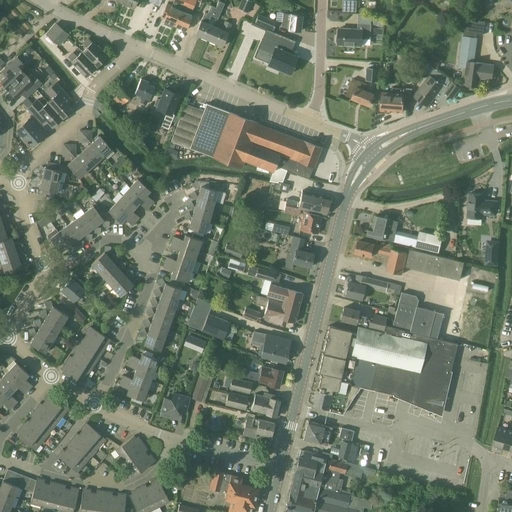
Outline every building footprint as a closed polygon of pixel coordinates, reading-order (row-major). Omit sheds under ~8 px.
[(166,13),(163,20),(164,21),(163,24),(171,27),(172,24),(175,25),(185,0),(174,0),(173,2),(179,4),(177,8),(167,4),(164,12),(166,13)] [(185,0),(175,25),(176,26),(176,27),(178,28),(180,27),(185,30),(189,22),(191,23),(193,19),(191,18),(192,15),(185,12),(187,8),(192,10),(196,1),(203,4),(204,0),(185,0)] [(252,2),(246,0),(242,0),(238,9),(247,13),(252,2)] [(343,0),(343,11),(354,12),(354,0),(343,0)] [(208,40),(214,26),(207,23),(211,15),(204,12),(194,34),(208,40)] [(289,30),(300,31),(302,15),(284,13),(282,27),(289,28),(289,30)] [(259,15),(255,23),(273,31),(277,22),(259,15)] [(485,24),(478,23),(469,18),(463,34),(462,37),(458,67),(466,68),(464,84),(479,86),(480,78),(492,80),(495,65),(475,62),(476,50),(475,50),(477,34),(483,35),(485,24)] [(221,29),(214,26),(208,40),(223,46),(232,24),(225,21),(221,29)] [(353,46),(355,45),(362,46),(362,39),(370,39),(371,24),(358,23),(358,29),(339,28),(338,36),(337,37),(336,42),(338,43),(338,44),(345,45),(346,46),(353,46)] [(53,40),(62,29),(56,24),(46,34),(53,40)] [(68,34),(62,29),(53,40),(59,45),(68,34)] [(46,34),(42,37),(52,49),(56,46),(46,34)] [(255,57),(268,63),(267,64),(290,73),(297,56),(283,50),(286,44),(290,46),(293,40),(280,35),(278,40),(279,41),(277,48),(275,47),(272,54),(258,48),(255,57)] [(82,51),(96,66),(106,57),(92,42),(88,38),(83,42),(87,46),(82,51)] [(96,66),(82,51),(77,56),(73,52),(68,57),(72,61),(86,76),(96,66)] [(429,63),(436,69),(442,61),(433,55),(428,62),(428,63),(429,63)] [(8,90),(25,74),(21,70),(25,66),(16,57),(5,68),(9,73),(0,81),(8,90)] [(461,87),(436,69),(429,63),(424,70),(430,74),(414,96),(428,106),(431,103),(434,100),(433,100),(435,97),(439,101),(442,96),(446,99),(449,95),(453,98),(461,87)] [(53,79),(56,76),(49,66),(45,69),(53,79)] [(377,67),(367,66),(366,80),(375,81),(377,67)] [(25,74),(8,90),(17,98),(26,90),(30,94),(41,83),(37,79),(33,82),(25,74)] [(148,98),(149,99),(154,87),(148,84),(149,82),(141,78),(135,93),(143,96),(140,102),(146,104),(148,98)] [(352,98),(370,105),(374,94),(363,89),(366,84),(359,81),(352,98)] [(52,98),(48,102),(62,118),(71,109),(63,100),(67,96),(56,83),(46,91),(52,98)] [(134,94),(125,84),(111,96),(112,96),(120,105),(119,106),(120,106),(134,94)] [(173,91),(174,88),(167,86),(166,88),(165,88),(160,99),(157,98),(154,105),(157,106),(156,108),(167,112),(161,126),(168,129),(174,114),(171,113),(174,108),(176,103),(179,94),(173,91)] [(380,110),(403,112),(405,88),(393,87),(392,93),(382,92),(380,110)] [(27,108),(34,115),(39,121),(43,117),(52,127),(62,118),(48,102),(43,106),(37,100),(27,108)] [(275,165),(288,170),(309,178),(321,147),(303,140),(302,141),(258,125),(259,123),(206,103),(189,148),(242,167),(244,160),(273,171),(275,165)] [(39,121),(34,115),(28,120),(17,130),(31,145),(42,135),(37,130),(42,125),(39,121)] [(92,131),(86,130),(85,142),(88,143),(91,143),(103,156),(111,149),(100,136),(95,140),(91,140),(92,131)] [(83,150),(95,163),(103,156),(91,143),(88,143),(88,147),(83,150)] [(75,145),(69,145),(69,157),(72,157),(75,157),(87,170),(95,163),(83,150),(79,154),(75,154),(75,145)] [(175,158),(178,152),(166,147),(163,154),(175,158)] [(79,178),(87,170),(75,157),(72,157),(72,161),(67,165),(79,178)] [(60,165),(58,164),(47,162),(46,168),(44,167),(41,169),(43,173),(42,178),(59,182),(61,173),(66,174),(67,166),(60,165)] [(283,182),(288,170),(275,165),(273,171),(269,181),(279,183),(279,181),(283,182)] [(59,182),(42,178),(41,184),(37,186),(39,189),(41,189),(40,195),(53,198),(54,192),(56,193),(59,182)] [(130,187),(150,206),(154,202),(146,195),(150,191),(137,179),(130,187)] [(198,197),(214,201),(219,203),(222,192),(200,186),(197,181),(192,184),(195,189),(197,188),(199,191),(198,197)] [(147,210),(150,206),(130,187),(123,195),(135,207),(139,203),(147,210)] [(284,211),(299,215),(301,208),(326,215),(330,197),(303,190),(300,201),(287,198),(284,211)] [(195,207),(211,212),(214,201),(198,197),(197,197),(194,191),(189,194),(192,199),(194,198),(196,202),(195,207)] [(483,214),(496,215),(497,202),(484,201),(484,195),(469,193),(467,217),(482,218),(483,214)] [(132,211),(135,207),(123,195),(115,203),(136,222),(139,218),(132,211)] [(192,217),(208,222),(211,212),(195,207),(194,207),(191,202),(186,205),(189,210),(191,208),(193,212),(192,217)] [(132,226),(136,222),(115,203),(108,211),(121,223),(124,219),(132,226)] [(57,209),(59,214),(68,210),(66,205),(57,209)] [(84,213),(94,227),(99,223),(103,224),(103,227),(109,227),(109,221),(104,220),(93,206),(84,213)] [(0,217),(0,229),(3,228),(2,223),(3,219),(6,220),(8,215),(3,212),(0,218),(0,217)] [(208,222),(192,217),(191,217),(188,212),(183,215),(186,220),(188,219),(190,222),(189,228),(205,233),(208,222)] [(300,230),(317,234),(321,216),(304,212),(300,230)] [(76,219),(86,233),(90,230),(94,230),(94,233),(100,234),(101,228),(95,227),(94,227),(84,213),(76,219)] [(367,235),(393,241),(398,222),(390,220),(390,219),(375,215),(373,223),(371,222),(370,227),(369,227),(367,235)] [(42,228),(50,222),(46,217),(38,223),(42,228)] [(67,226),(77,239),(82,236),(86,237),(85,239),(91,240),(92,234),(86,233),(76,219),(67,226)] [(0,240),(7,238),(5,233),(7,229),(9,231),(12,225),(6,223),(4,228),(3,228),(0,229),(0,240)] [(287,234),(288,227),(273,224),(272,231),(287,234)] [(58,232),(68,246),(73,242),(77,243),(76,246),(82,247),(83,241),(77,240),(77,239),(67,226),(58,232)] [(69,246),(68,246),(58,232),(56,229),(47,235),(59,252),(64,249),(68,249),(68,252),(74,253),(75,247),(69,246)] [(439,253),(439,252),(443,237),(420,231),(416,247),(439,253)] [(173,237),(172,242),(198,251),(201,240),(185,235),(183,240),(173,237)] [(293,236),(288,253),(287,253),(284,267),(290,269),(292,262),(310,267),(313,253),(301,250),(301,247),(302,247),(304,239),(293,236)] [(0,240),(0,252),(14,247),(15,247),(20,250),(23,245),(17,242),(16,244),(13,243),(11,237),(7,238),(0,240)] [(407,252),(391,248),(391,245),(381,242),(380,245),(359,240),(356,253),(371,256),(373,251),(390,255),(386,270),(402,274),(407,252)] [(180,250),(178,255),(194,261),(198,251),(172,242),(170,247),(180,250)] [(242,250),(227,244),(224,252),(239,257),(242,250)] [(98,272),(111,261),(107,256),(108,252),(111,252),(111,246),(105,246),(104,252),(91,264),(98,272)] [(14,247),(0,252),(0,259),(1,263),(18,258),(23,260),(26,255),(21,252),(20,255),(16,253),(14,247)] [(406,267),(460,280),(465,262),(410,249),(406,267)] [(497,251),(487,250),(486,263),(495,264),(497,251)] [(111,261),(98,272),(106,280),(118,269),(115,264),(115,260),(118,260),(118,254),(112,254),(112,260),(111,261)] [(165,262),(191,271),(194,261),(178,255),(176,260),(167,257),(165,262)] [(18,258),(1,263),(5,274),(22,268),(27,271),(30,265),(24,262),(23,265),(19,263),(18,258)] [(227,267),(243,270),(245,262),(229,259),(227,267)] [(118,269),(106,280),(113,288),(126,277),(122,272),(122,268),(125,269),(125,263),(119,262),(119,268),(118,269)] [(187,282),(191,271),(165,262),(163,267),(173,271),(171,276),(187,282)] [(281,274),(250,265),(247,275),(278,284),(281,274)] [(228,275),(230,270),(221,267),(219,272),(228,275)] [(126,277),(113,288),(120,296),(133,285),(129,280),(129,276),(132,277),(132,271),(126,270),(126,276),(126,277)] [(364,286),(366,277),(357,275),(355,284),(348,282),(345,294),(361,298),(361,297),(365,298),(368,287),(364,286)] [(364,286),(368,287),(386,292),(388,282),(366,277),(364,286)] [(60,290),(73,302),(84,290),(71,278),(60,290)] [(162,294),(178,300),(182,289),(165,283),(162,278),(157,281),(159,286),(162,285),(164,288),(162,294)] [(268,295),(283,299),(284,298),(299,303),(302,293),(271,284),(268,295)] [(178,300),(162,294),(161,294),(159,288),(153,291),(156,296),(158,295),(160,298),(158,304),(174,310),(178,300)] [(393,326),(436,337),(441,318),(442,313),(417,306),(418,299),(416,299),(417,296),(402,292),(393,326)] [(187,324),(201,329),(223,338),(230,322),(209,313),(213,304),(198,297),(194,306),(190,315),(187,324)] [(174,310),(158,304),(155,298),(149,301),(152,306),(155,305),(156,309),(154,314),(171,320),(174,310)] [(284,298),(283,299),(282,304),(268,300),(264,314),(270,316),(269,320),(284,324),(286,320),(294,322),(299,303),(284,298)] [(47,316),(62,325),(68,316),(52,306),(51,301),(45,302),(46,308),(49,307),(50,311),(47,316)] [(78,321),(84,316),(76,306),(70,311),(78,321)] [(259,312),(246,307),(242,316),(256,321),(259,312)] [(342,312),(341,313),(340,317),(341,318),(340,319),(355,323),(356,321),(361,322),(363,315),(357,314),(358,310),(344,307),(342,312)] [(171,320),(154,314),(151,308),(146,311),(148,317),(151,315),(153,319),(151,324),(167,330),(171,320)] [(62,325),(47,316),(45,310),(39,311),(41,317),(44,317),(44,320),(41,325),(56,334),(62,325)] [(370,319),(367,328),(383,332),(385,326),(387,315),(374,312),(371,320),(370,319)] [(56,334),(41,325),(40,319),(34,320),(35,326),(38,326),(39,329),(36,334),(50,343),(56,334)] [(167,330),(151,324),(150,324),(148,319),(142,321),(145,327),(147,325),(149,329),(147,334),(163,340),(167,330)] [(383,332),(367,328),(358,326),(356,333),(350,332),(351,330),(329,325),(326,336),(327,337),(327,339),(325,339),(323,350),(324,350),(324,351),(337,354),(337,353),(376,362),(369,389),(423,402),(433,402),(444,402),(457,349),(447,347),(448,342),(462,345),(385,326),(383,332)] [(85,336),(104,349),(110,340),(88,326),(84,333),(86,334),(85,336)] [(50,343),(36,334),(35,334),(34,328),(28,330),(29,336),(32,335),(33,339),(30,344),(45,353),(50,343)] [(225,335),(230,338),(234,331),(229,328),(225,335)] [(163,340),(147,334),(144,329),(139,331),(141,337),(144,336),(146,339),(143,345),(160,351),(163,340)] [(249,340),(262,343),(259,355),(284,362),(290,339),(265,333),(251,330),(249,340)] [(205,341),(187,334),(182,345),(201,352),(205,341)] [(104,349),(85,336),(83,339),(81,337),(77,344),(99,358),(104,349)] [(99,358),(77,344),(72,351),(75,352),(73,355),(93,367),(99,358)] [(320,372),(319,380),(349,388),(350,384),(369,389),(376,362),(337,353),(337,354),(324,351),(323,353),(322,353),(320,361),(321,362),(321,363),(320,362),(317,371),(320,372)] [(128,360),(154,370),(158,360),(142,354),(140,359),(130,355),(128,360)] [(93,367),(73,355),(72,357),(69,355),(65,362),(87,376),(93,367)] [(150,380),(154,370),(128,360),(127,365),(136,369),(134,374),(150,380)] [(87,376),(65,362),(61,369),(63,370),(61,373),(81,386),(87,376)] [(8,371),(28,389),(32,386),(25,379),(28,374),(16,363),(8,371)] [(192,392),(204,395),(212,366),(200,363),(192,392)] [(260,374),(259,382),(278,387),(282,370),(263,365),(260,367),(259,372),(260,374)] [(25,393),(28,389),(8,371),(1,379),(14,390),(17,386),(25,393)] [(123,375),(121,380),(146,390),(150,380),(134,374),(132,379),(123,375)] [(0,379),(0,392),(14,405),(17,401),(10,394),(14,390),(1,379),(0,379)] [(229,389),(248,394),(251,384),(231,379),(229,389)] [(146,390),(121,380),(119,385),(128,389),(126,394),(142,400),(146,390)] [(343,414),(349,388),(319,380),(317,386),(318,386),(318,390),(317,390),(313,405),(328,409),(328,408),(332,409),(332,411),(343,414)] [(10,409),(14,405),(0,392),(0,404),(2,402),(10,409)] [(178,411),(185,413),(189,397),(172,393),(171,399),(165,398),(161,414),(176,418),(178,411)] [(224,406),(244,411),(247,398),(228,393),(224,406)] [(46,400),(44,402),(62,417),(69,408),(51,394),(49,396),(47,394),(43,398),(46,400)] [(250,410),(275,416),(279,400),(254,394),(250,410)] [(35,409),(55,425),(62,417),(44,402),(42,404),(40,402),(35,409)] [(55,425),(35,409),(30,415),(32,417),(30,419),(49,434),(55,425)] [(256,432),(271,435),(274,422),(247,416),(242,434),(255,437),(256,432)] [(49,434),(30,419),(29,421),(26,419),(21,426),(42,442),(49,434)] [(307,422),(303,440),(327,446),(332,428),(307,422)] [(83,430),(81,433),(98,448),(106,439),(88,424),(86,426),(84,424),(80,428),(83,430)] [(42,442),(21,426),(16,432),(19,434),(17,436),(35,451),(42,442)] [(503,447),(508,430),(498,427),(492,444),(503,447)] [(354,443),(348,442),(348,441),(351,441),(354,431),(341,428),(339,437),(343,438),(338,456),(350,459),(351,452),(356,453),(358,446),(353,445),(354,443)] [(511,430),(508,430),(503,447),(511,449),(511,430)] [(71,439),(91,456),(98,448),(81,433),(79,435),(77,433),(71,439)] [(121,458),(143,443),(138,436),(135,438),(134,436),(115,449),(121,458)] [(84,464),(91,456),(71,439),(66,445),(68,447),(67,449),(84,464)] [(128,467),(146,454),(145,451),(147,449),(143,443),(121,458),(128,467)] [(84,464),(67,449),(65,451),(62,449),(57,455),(77,472),(84,464)] [(300,450),(289,493),(347,507),(350,495),(339,492),(340,489),(335,488),(338,478),(330,476),(331,469),(361,477),(364,466),(347,461),(346,463),(331,459),(331,460),(325,459),(326,456),(300,450)] [(148,456),(146,454),(128,467),(134,476),(153,463),(151,460),(154,458),(150,454),(148,456)] [(366,460),(360,458),(358,464),(364,466),(366,460)] [(3,480),(8,482),(12,471),(7,469),(3,480)] [(258,488),(241,483),(242,477),(214,470),(209,489),(219,491),(220,489),(227,490),(225,498),(232,500),(229,511),(230,511),(237,511),(237,510),(244,511),(250,511),(253,505),(254,505),(258,488)] [(12,471),(8,482),(12,484),(17,473),(12,471)] [(22,475),(17,473),(12,484),(17,486),(22,475)] [(17,486),(19,487),(22,488),(26,477),(22,475),(17,486)] [(22,488),(27,490),(31,478),(26,477),(22,488)] [(27,490),(33,492),(36,480),(31,478),(27,490)] [(41,506),(46,484),(44,483),(45,480),(37,478),(36,480),(33,492),(30,503),(41,506)] [(151,485),(149,486),(159,507),(169,502),(158,478),(150,482),(151,485)] [(17,486),(12,484),(8,482),(3,480),(0,486),(0,485),(0,491),(14,497),(19,487),(17,486)] [(49,484),(46,484),(41,506),(51,509),(58,483),(50,481),(49,484)] [(61,511),(67,489),(65,488),(65,485),(58,483),(51,509),(61,511)] [(138,488),(149,511),(159,507),(149,486),(146,487),(145,484),(138,488)] [(70,490),(67,489),(61,511),(63,511),(72,511),(79,489),(71,487),(70,490)] [(90,511),(93,493),(90,492),(91,489),(83,488),(79,511),(90,511)] [(137,511),(148,511),(149,511),(138,488),(128,493),(137,511)] [(500,502),(498,511),(511,511),(511,490),(507,489),(506,494),(502,494),(500,502)] [(96,493),(93,493),(90,511),(101,511),(104,491),(96,490),(96,493)] [(0,502),(10,507),(14,497),(0,491),(0,502)] [(104,491),(101,511),(112,511),(115,496),(112,495),(112,492),(104,491)] [(117,496),(115,496),(112,511),(123,511),(126,494),(118,493),(117,496)] [(347,507),(289,493),(286,502),(287,502),(286,507),(305,511),(355,511),(357,511),(362,511),(364,507),(371,509),(373,501),(350,495),(347,507)] [(0,511),(8,511),(10,507),(0,502),(0,511)]
